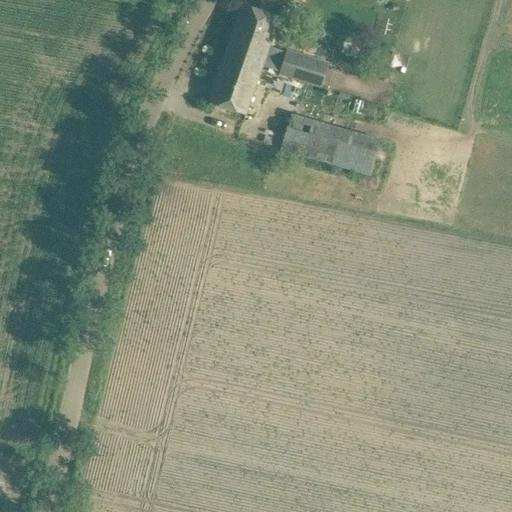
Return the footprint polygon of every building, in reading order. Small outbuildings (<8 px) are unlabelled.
[(249,60),(262,65),(279,16),(242,4),(232,35),(255,44),(249,60)] [(245,114),(262,65),(249,60),(255,44),(232,35),(208,102),(245,114)] [(322,86),(329,63),(286,50),(279,73),(322,86)] [(380,137),(315,119),(292,113),(282,150),(370,174),(380,137)] [(435,189),(402,180),(397,197),(432,208),(435,198),(432,197),(435,189)]
